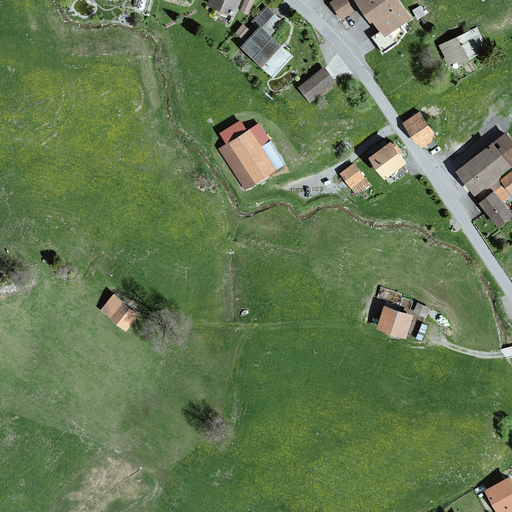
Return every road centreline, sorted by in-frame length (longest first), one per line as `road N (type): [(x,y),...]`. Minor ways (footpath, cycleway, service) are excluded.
road 1 (tertiary): [(511,293),(397,120),(292,0)]
road 2 (track): [(162,323),(344,326),(418,346),(438,343)]
